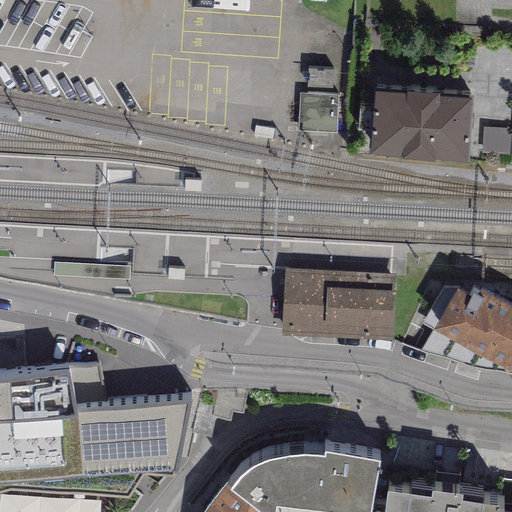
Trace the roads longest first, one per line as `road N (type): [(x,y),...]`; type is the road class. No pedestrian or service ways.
road 1 (residential): [(511,435),(379,415),(353,383),(194,372),(169,357),(157,327)]
road 2 (residential): [(511,392),(459,386),(391,357),(157,327)]
road 3 (residential): [(369,415),(266,415),(233,426),(174,496)]
road 4 (residential): [(157,327),(0,293)]
